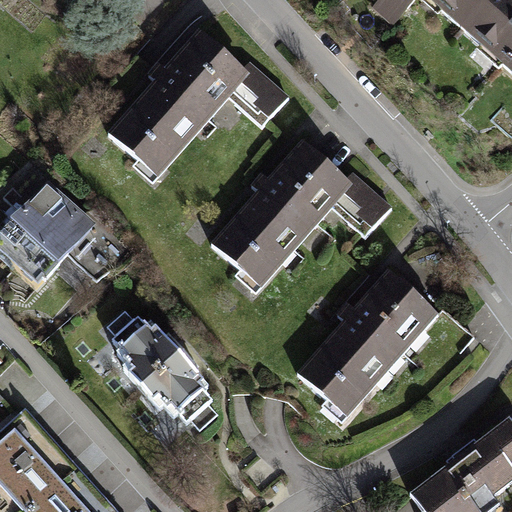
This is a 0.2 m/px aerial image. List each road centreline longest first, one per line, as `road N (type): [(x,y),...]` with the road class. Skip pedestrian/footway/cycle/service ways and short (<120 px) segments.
road 1 (residential): [(261,0),(473,230)]
road 2 (residential): [(511,343),(486,381),(414,443),(296,511)]
road 3 (residential): [(172,511),(0,327)]
